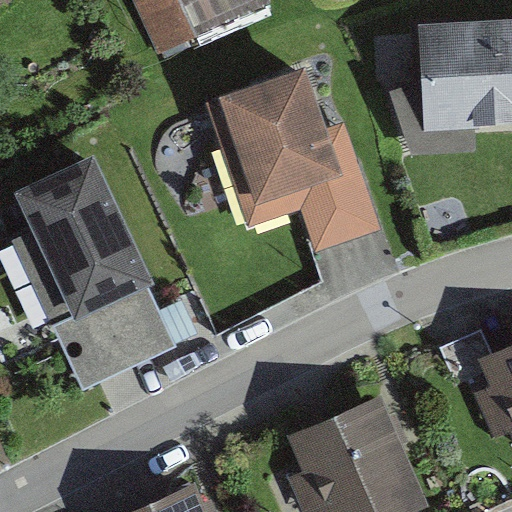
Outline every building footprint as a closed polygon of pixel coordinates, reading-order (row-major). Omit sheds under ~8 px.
[(0,0),(0,20),(3,25),(40,0),(0,0)] [(269,0),(135,0),(163,63),(275,14),(269,0)] [(511,30),(415,38),(425,143),(511,139),(511,30)] [(302,80),(214,111),(255,232),(302,216),(318,263),(385,240),(349,133),(323,142),(302,80)] [(154,298),(90,168),(14,205),(78,335),(154,298)] [(511,347),(479,361),(511,436),(511,347)] [(421,511),(380,403),(287,438),(315,511),(421,511)] [(200,511),(193,493),(144,511),(200,511)]
